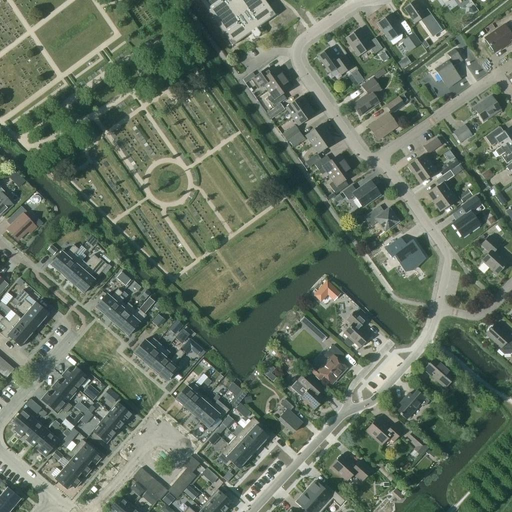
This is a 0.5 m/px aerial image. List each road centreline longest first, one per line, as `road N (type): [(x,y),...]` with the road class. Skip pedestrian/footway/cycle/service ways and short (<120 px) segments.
road 1 (residential): [(379,162),(361,150),(295,52),(354,3),(378,0)]
road 2 (residential): [(438,310),(448,253),(379,162)]
road 3 (residential): [(511,94),(498,75),(379,162)]
road 4 (residential): [(345,413),(374,397),(426,344),(438,310)]
road 5 (residential): [(250,511),(345,413)]
